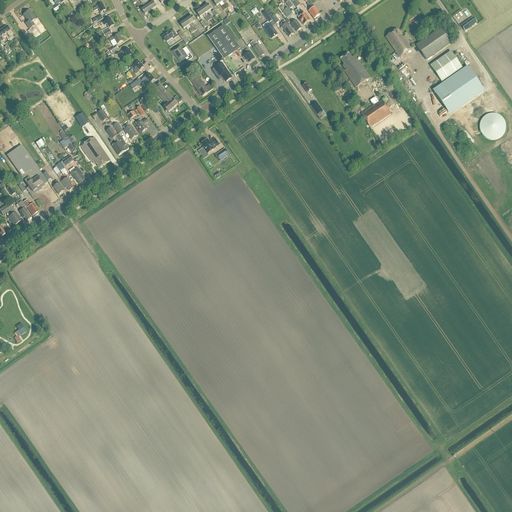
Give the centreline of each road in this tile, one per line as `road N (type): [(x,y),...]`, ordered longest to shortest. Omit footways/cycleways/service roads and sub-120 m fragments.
road 1 (tertiary): [(0,249),(197,112)]
road 2 (tertiary): [(197,112),(360,0)]
road 3 (track): [(511,400),(354,511)]
